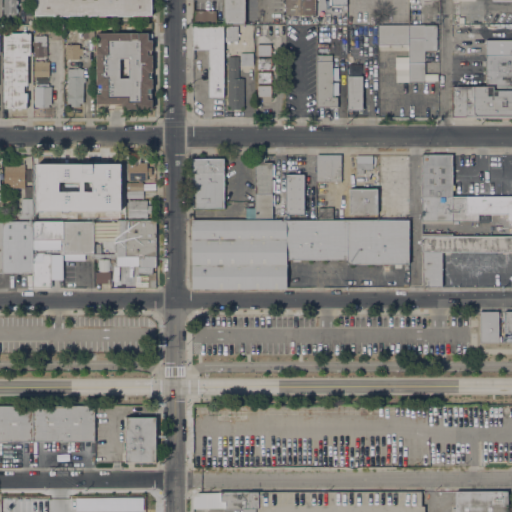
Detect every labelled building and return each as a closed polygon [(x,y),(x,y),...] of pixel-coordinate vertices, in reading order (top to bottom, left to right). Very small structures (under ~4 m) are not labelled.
[(3,14),(3,0),(17,0),(17,4),(16,4),(16,8),(17,8),(17,12),(16,12),(16,14),(8,14),(8,16),(6,16),(6,14),(3,14)] [(117,16),(117,15),(106,15),(106,16),(98,15),(90,15),(90,16),(83,16),(83,15),(69,15),(69,16),(54,16),(54,15),(35,15),(35,0),(151,0),(151,15),(132,15),(132,16),(117,16)] [(244,0),(244,24),(223,24),(223,0),(244,0)] [(314,0),(314,15),(285,15),(285,0),(314,0)] [(194,25),(194,10),(215,10),(215,25),(194,25)] [(424,81),(408,81),(408,69),(408,44),(378,44),(378,24),(424,24),(436,24),(436,50),(424,50),(424,81)] [(215,25),(223,25),(223,97),(208,97),(208,49),(193,49),(193,25),(194,25),(215,25)] [(224,41),(224,25),(237,25),(237,33),(239,33),(239,35),(237,35),(237,41),(236,41),(236,43),(234,43),(234,41),(229,41),(229,43),(226,43),(226,41),(224,41)] [(50,27),(62,26),(62,39),(51,40),(50,27)] [(94,27),(94,38),(82,38),(82,27),(94,27)] [(3,33),(7,33),(7,32),(12,32),(12,33),(21,33),(21,32),(26,32),(26,33),(30,33),(30,55),(27,55),(27,85),(23,85),(23,93),(27,93),(27,102),(26,102),(26,108),(4,108),(4,102),(3,102),(3,33)] [(121,108),(105,108),(105,104),(96,104),(96,33),(152,33),(152,108),(121,108)] [(33,36),(46,35),(46,56),(34,57),(33,36)] [(485,40),(511,40),(511,56),(485,56),(485,40)] [(65,44),(79,44),(79,48),(82,48),(82,55),(79,55),(79,59),(65,59),(65,44)] [(256,44),(270,44),(270,48),(271,48),(271,50),(270,50),(270,55),(256,55),(256,44)] [(252,65),(240,65),(240,53),(252,52),(252,65)] [(316,106),(316,54),(332,54),(331,95),(338,95),(338,107),(329,107),(329,106),(316,106)] [(227,56),(238,56),(238,78),(243,78),(243,106),(241,106),(241,109),(230,109),(230,106),(227,106),(227,56)] [(485,56),(511,56),(511,87),(485,87),(485,56)] [(257,69),(257,58),(270,58),(270,61),(271,61),(271,65),(270,65),(270,69),(257,69)] [(34,76),(34,60),(39,60),(42,60),(42,61),(49,61),(49,76),(34,76)] [(347,76),(348,76),(348,64),(360,64),(361,75),(362,75),(362,109),(347,109),(347,76)] [(67,68),(77,68),(77,67),(80,67),(80,68),(83,68),(83,77),(85,77),(85,82),(83,82),(83,103),(79,103),(79,106),(71,106),(71,103),(66,103),(67,68)] [(408,81),(396,81),(395,69),(408,69),(408,81)] [(257,83),(257,71),(270,71),(270,75),(272,75),(272,79),(270,79),(270,83),(257,83)] [(34,86),(38,86),(38,83),(48,83),(48,86),(51,86),(51,104),(48,104),(48,107),(37,107),(37,104),(34,104),(34,86)] [(257,96),(257,85),(270,85),(270,88),(271,88),(271,92),(271,96),(270,96),(270,97),(272,97),(272,99),(270,99),(270,101),(262,101),(262,96),(257,96)] [(511,87),(511,117),(452,117),(452,87),(485,87),(511,87)] [(254,217),(254,162),(256,163),(256,155),(264,155),(264,162),(271,162),(272,217),(254,217)] [(316,155),(340,155),(341,181),(316,181),(316,155)] [(356,155),(372,155),(372,169),(363,169),(363,174),(356,174),(356,155)] [(422,251),(421,251),(421,155),(452,155),(452,164),(455,164),(455,193),(491,193),(491,196),(511,196),(511,251),(441,251),(422,251)] [(4,166),(18,166),(18,156),(23,156),(23,166),(24,166),(24,187),(4,187),(4,166)] [(193,158),(223,158),(223,208),(193,208),(193,158)] [(147,162),(147,167),(151,167),(151,175),(147,175),(147,180),(125,180),(125,162),(147,162)] [(44,201),(43,201),(43,198),(45,198),(45,186),(43,186),(44,184),(45,174),(44,174),(44,172),(45,172),(45,167),(60,167),(60,211),(44,211),(44,201)] [(112,200),(101,201),(101,197),(94,197),(94,168),(111,168),(112,200)] [(285,174),(304,174),(304,214),(285,214),(285,174)] [(125,191),(125,182),(142,182),(142,190),(143,190),(143,191),(125,191)] [(349,189),(376,189),(377,214),(349,214),(349,189)] [(32,218),(5,218),(5,208),(15,208),(15,209),(21,208),(21,198),(31,198),(32,218)] [(127,218),(127,200),(146,200),(146,205),(151,205),(151,213),(147,213),(147,218),(127,218)] [(102,204),(116,204),(116,219),(102,219),(102,204)] [(332,220),(347,220),(347,259),(288,259),(288,250),(285,250),(285,220),(317,220),(318,207),(332,207),(332,220)] [(155,257),(155,266),(152,266),(152,272),(156,272),(155,287),(135,287),(135,275),(148,275),(148,273),(137,273),(137,266),(125,265),(116,265),(116,220),(155,220),(155,257)] [(285,250),(284,287),(193,288),(193,220),(285,220),(285,250)] [(347,220),(408,220),(409,264),(394,264),(394,269),(389,269),(389,263),(347,263),(347,259),(347,220)] [(32,252),(32,272),(1,272),(1,221),(32,221),(32,249),(32,252)] [(63,254),(59,254),(59,249),(57,249),(32,249),(32,221),(63,221),(63,254)] [(63,221),(93,221),(93,253),(84,253),(84,260),(64,260),(64,254),(63,254),(63,221)] [(441,251),(441,287),(422,287),(422,251),(441,251)] [(44,252),(44,254),(62,254),(62,279),(50,279),(50,287),(32,286),(32,272),(32,252),(44,252)] [(110,283),(95,283),(95,271),(97,271),(97,259),(110,259),(110,283)] [(511,341),(511,310),(500,311),(501,342),(511,341)] [(480,312),(498,312),(498,342),(480,342),(480,312)] [(214,419),(214,404),(247,404),(247,419),(214,419)] [(0,441),(0,406),(32,406),(32,441),(0,441)] [(32,406),(94,406),(94,440),(32,441),(32,406)] [(125,417),(156,417),(155,462),(125,462),(125,417)] [(511,511),(448,511),(448,510),(450,510),(450,490),(504,490),(504,492),(507,492),(507,511),(510,511),(510,510),(511,510),(511,511)] [(421,492),(421,506),(424,506),(424,511),(243,511),(243,508),(225,508),(202,508),(202,509),(197,509),(197,508),(193,508),(193,500),(195,495),(198,493),(201,492),(421,492)]
